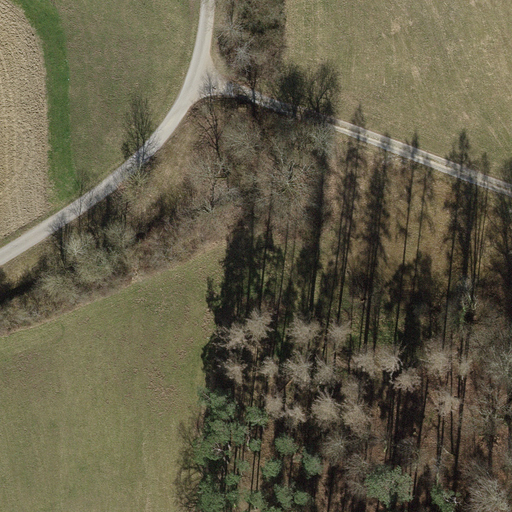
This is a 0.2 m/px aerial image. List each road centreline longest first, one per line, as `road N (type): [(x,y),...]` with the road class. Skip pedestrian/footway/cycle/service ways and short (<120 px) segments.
road 1 (unclassified): [(207,0),(198,77),(166,130),(122,177),(0,256)]
road 2 (track): [(511,192),(198,77)]
